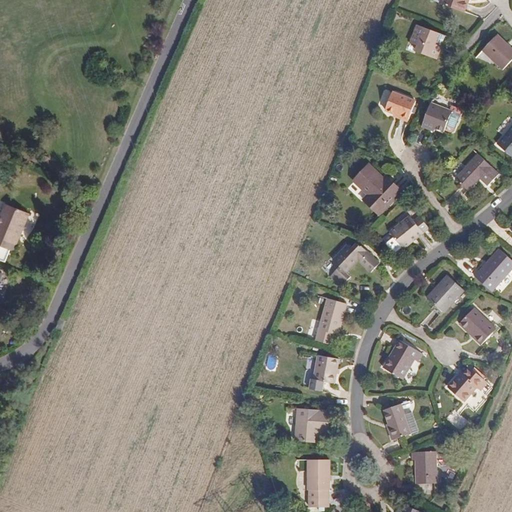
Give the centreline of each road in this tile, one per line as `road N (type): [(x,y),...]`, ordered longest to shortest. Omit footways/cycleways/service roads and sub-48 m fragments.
road 1 (residential): [(0,363),(43,332),(58,304),(189,0)]
road 2 (track): [(451,511),(511,366)]
road 3 (residential): [(355,428),(351,488),(376,494),(386,485),(388,472),(373,447)]
road 4 (residential): [(382,308),(354,395),(355,428)]
